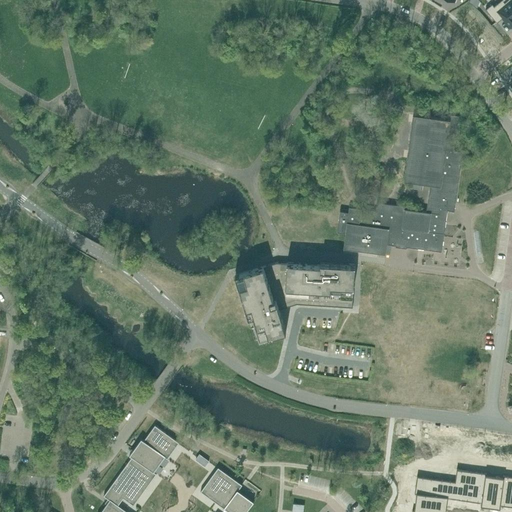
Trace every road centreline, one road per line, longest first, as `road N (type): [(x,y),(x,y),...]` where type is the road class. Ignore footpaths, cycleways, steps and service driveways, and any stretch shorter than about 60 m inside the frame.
road 1 (residential): [(489,423),(306,399),(243,370),(198,332)]
road 2 (residential): [(198,332),(119,263),(0,185)]
road 3 (residential): [(61,480),(98,463),(198,332)]
road 4 (residential): [(489,423),(511,258)]
road 5 (residential): [(473,73),(420,20),(339,0)]
